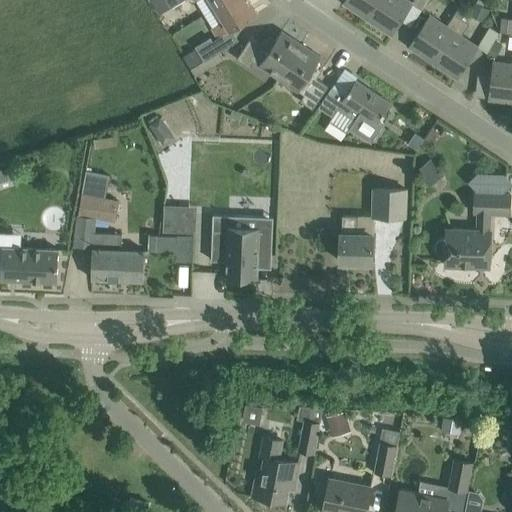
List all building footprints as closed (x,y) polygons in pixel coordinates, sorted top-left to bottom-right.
[(196,0),(213,0),(217,6),(226,0),(151,0),(160,13),(181,0),(195,0),(196,0)] [(257,13),(249,0),(226,0),(217,6),(225,19),(212,27),(218,37),(257,13)] [(345,0),(344,2),(368,17),(379,0),(345,0)] [(379,0),(368,17),(392,33),(412,2),(408,0),(379,0)] [(426,0),(413,0),(412,2),(421,9),(426,0)] [(470,12),(469,14),(474,16),(484,21),(490,9),(475,1),(470,12)] [(410,45),(433,61),(462,18),(467,10),(460,5),(446,25),(430,15),(410,45)] [(511,32),(511,17),(503,16),(501,30),(511,32)] [(433,61),(457,77),(478,46),(461,35),(470,22),(462,18),(433,61)] [(254,60),(278,76),(301,43),(282,30),(272,44),(266,39),(264,42),(252,34),(237,57),(250,66),(254,60)] [(211,37),(195,46),(204,61),(219,51),(213,40),(211,37)] [(495,41),(488,53),(496,58),(503,46),(495,41)] [(278,76),(305,94),(301,100),(313,108),(328,85),(317,77),(319,74),(312,70),(321,56),(301,43),(278,76)] [(194,48),(183,55),(190,67),(202,60),(194,48)] [(511,63),(494,61),(489,98),(511,100),(511,63)] [(318,107),(332,116),(338,108),(356,120),(353,124),(374,138),(384,122),(380,119),(391,102),(356,79),(345,95),(332,86),(321,103),(318,107)] [(161,116),(149,124),(156,134),(168,125),(161,116)] [(116,135),(93,138),(95,148),(117,145),(116,135)] [(74,245),(93,248),(92,277),(144,280),(145,250),(122,249),(123,233),(95,232),(96,218),(115,221),(119,200),(113,198),(113,175),(86,170),(78,215),(74,245)] [(373,215),(405,216),(406,188),(374,187),(373,215)] [(474,213),(477,213),(476,227),(446,226),(446,237),(442,238),(438,240),(436,243),(436,248),(438,252),(441,254),(445,255),(445,264),(490,266),(491,230),(489,229),(490,212),(510,212),(511,193),(475,192),(474,211),(474,213)] [(340,260),(372,261),(373,233),(358,233),(358,215),(342,214),(342,232),(341,232),(340,260)] [(273,221),(258,221),(258,228),(230,227),(230,230),(213,229),(212,259),(228,260),(227,276),(257,277),(258,255),(272,256),(273,221)] [(0,270),(2,270),(2,278),(57,281),(59,249),(4,247),(4,232),(0,232),(0,270)] [(149,249),(175,251),(176,234),(150,233),(149,249)] [(246,403),(242,420),(259,424),(263,407),(246,403)] [(345,410),(327,416),(331,430),(349,424),(345,410)] [(444,417),(442,430),(460,433),(462,420),(444,417)] [(319,423),(304,420),(298,449),(314,452),(319,423)] [(383,426),(380,441),(397,445),(400,430),(383,426)] [(262,470),(258,469),(252,495),(286,501),(289,486),(288,485),(290,476),(297,477),(301,461),(280,457),(284,439),(263,434),(259,456),(265,457),(262,470)] [(374,470),(391,473),(397,445),(380,441),(374,470)] [(449,485),(466,488),(471,462),(455,458),(449,485)] [(324,509),(340,511),(365,511),(371,485),(330,477),(324,509)] [(396,511),(445,511),(448,497),(401,488),(396,511)] [(466,500),(482,502),(483,492),(467,490),(466,500)] [(466,511),(483,511),(485,504),(469,501),(466,511)]
